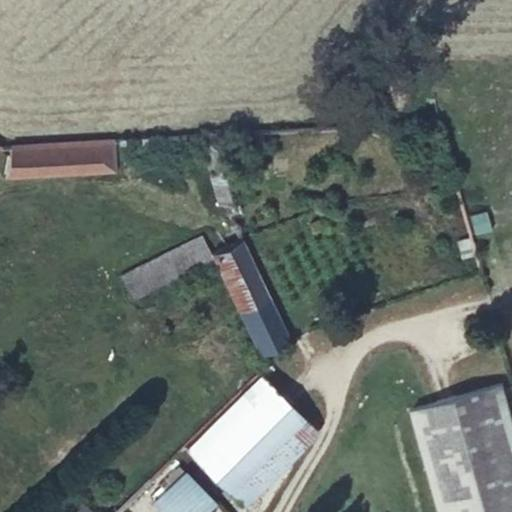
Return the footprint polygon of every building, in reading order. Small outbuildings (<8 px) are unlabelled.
[(243,198),(223,128),(199,129),(219,204),(224,203),(228,213),(240,210),(237,199),(243,198)] [(115,170),(113,135),(11,142),(8,174),(115,170)] [(132,297),(213,257),(201,234),(120,274),(132,297)] [(289,337),(242,238),(213,251),(260,352),(289,337)] [(242,504),(316,429),(260,371),(184,446),(242,504)] [(511,511),(511,412),(503,381),(411,406),(440,511),(511,511)] [(147,497),(161,511),(199,511),(214,498),(183,464),(147,497)] [(65,511),(118,511),(120,510),(92,482),(64,510),(65,511)]
